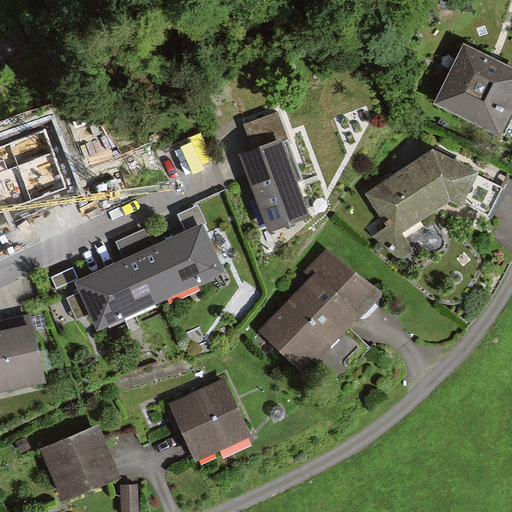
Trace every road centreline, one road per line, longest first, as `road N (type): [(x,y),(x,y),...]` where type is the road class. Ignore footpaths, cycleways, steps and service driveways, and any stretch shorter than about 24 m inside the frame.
road 1 (residential): [(511,278),(481,327),(354,446),(225,511)]
road 2 (residential): [(227,168),(0,270)]
